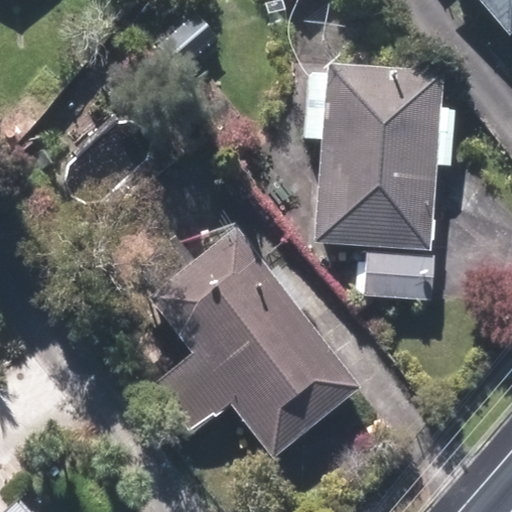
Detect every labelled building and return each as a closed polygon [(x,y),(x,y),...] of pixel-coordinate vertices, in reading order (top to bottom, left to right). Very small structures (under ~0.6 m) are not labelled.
[(212,0),(220,9),(231,0),(212,0)] [(511,0),(485,0),(511,29),(511,0)] [(330,247),(441,256),(447,171),(461,172),(465,118),(452,117),(454,84),(344,75),(330,247)] [(121,268),(142,269),(158,256),(160,235),(147,220),(126,218),(110,231),(108,252),(121,268)] [(165,312),(282,463),(370,395),(251,241),(209,274),(189,248),(151,278),(173,306),(165,312)] [(375,305),(439,308),(441,262),(377,259),(375,305)] [(31,511),(18,497),(1,511),(31,511)]
